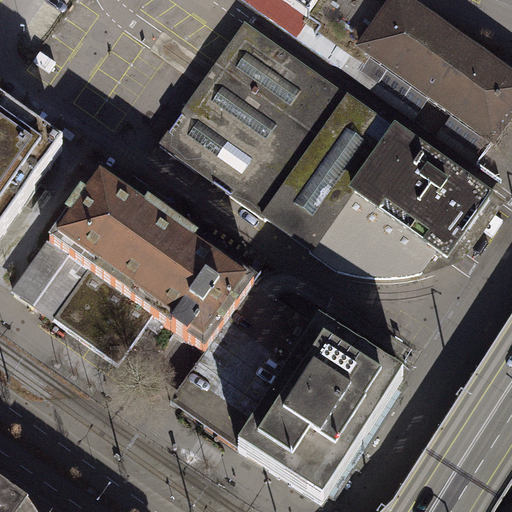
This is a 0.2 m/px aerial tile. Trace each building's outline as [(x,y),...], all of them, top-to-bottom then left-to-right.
[(277,0),(306,20),(320,0),(277,0)] [(398,1),(391,11),(376,0),(320,0),(306,20),(305,23),(364,65),(369,59),(486,142),(494,147),(511,120),(511,80),(491,65),(490,67),(398,1)] [(483,146),(486,142),(369,59),(364,65),(305,23),(296,35),(474,159),(483,146)] [(490,202),(471,188),(245,28),(208,79),(160,147),(337,273),(351,276),(367,279),(383,280),(398,279),(411,277),(422,275),(436,254),(447,262),(458,247),(490,202)] [(0,243),(63,154),(0,110),(0,243)] [(205,357),(254,287),(99,177),(14,297),(54,324),(118,369),(153,320),(205,357)] [(436,254),(422,275),(426,278),(464,265),(505,206),(475,184),(471,188),(490,202),(458,247),(447,262),(436,254)] [(254,287),(205,357),(182,390),(250,437),(317,331),(265,295),(254,287)] [(317,331),(250,437),(239,453),(238,454),(323,508),(404,382),(319,328),(317,331)] [(239,453),(250,437),(182,390),(171,405),(239,453)] [(0,511),(29,511),(0,491),(0,511)]
